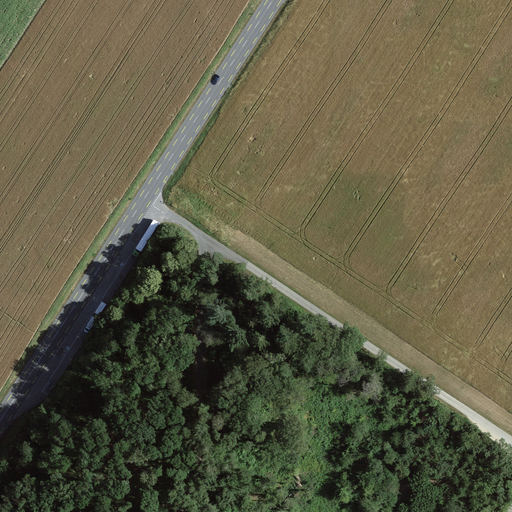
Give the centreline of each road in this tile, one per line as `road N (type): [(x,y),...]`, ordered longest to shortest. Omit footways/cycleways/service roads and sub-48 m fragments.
road 1 (unclassified): [(143,198),(511,443)]
road 2 (track): [(205,241),(197,465),(178,511)]
road 3 (secondary): [(143,198),(0,422)]
road 4 (secondary): [(272,0),(143,198)]
